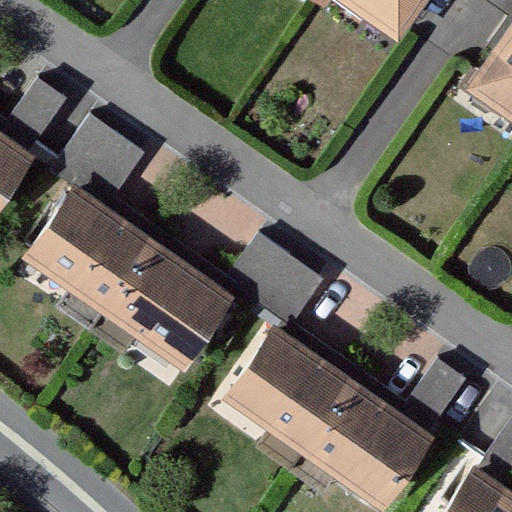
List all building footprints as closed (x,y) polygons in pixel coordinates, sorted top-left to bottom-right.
[(426,0),(331,0),(400,43),(426,0)] [(511,0),(451,93),(511,132),(511,0)] [(66,150),(120,182),(148,136),(94,104),(66,150)] [(0,203),(34,150),(0,127),(0,203)] [(232,293),(67,187),(17,265),(181,371),(232,293)] [(234,265),(295,308),(327,265),(265,221),(234,265)] [(434,428),(270,322),(219,400),(383,506),(434,428)] [(511,511),(511,490),(477,468),(449,511),(511,511)]
